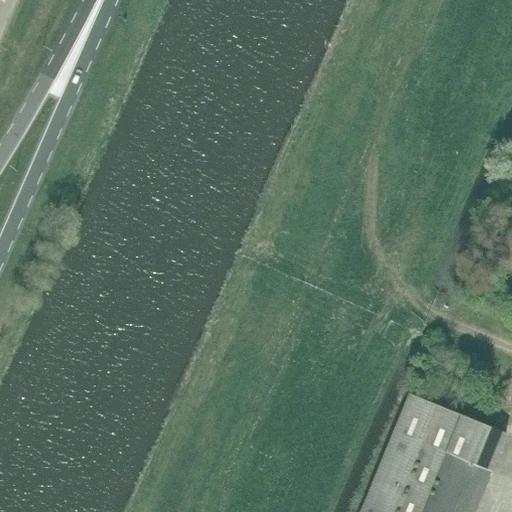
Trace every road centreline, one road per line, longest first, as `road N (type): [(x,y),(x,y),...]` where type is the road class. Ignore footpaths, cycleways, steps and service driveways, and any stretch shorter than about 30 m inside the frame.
road 1 (primary): [(0,252),(104,0)]
road 2 (track): [(425,0),(366,149),(352,252)]
road 3 (track): [(352,252),(377,293),(511,350)]
road 4 (primary): [(92,0),(0,158)]
